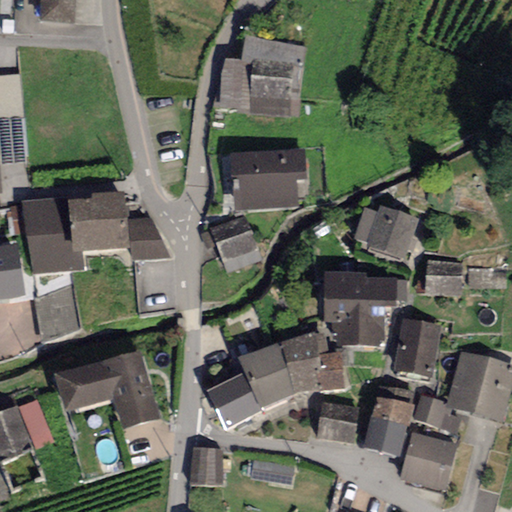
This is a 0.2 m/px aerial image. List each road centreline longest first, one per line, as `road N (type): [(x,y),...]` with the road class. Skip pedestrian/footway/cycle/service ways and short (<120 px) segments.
road 1 (residential): [(185,438),(306,454),(423,511)]
road 2 (residential): [(184,232),(148,192),(108,0)]
road 3 (residential): [(252,0),(207,82),(184,232)]
road 4 (residential): [(184,232),(185,438)]
